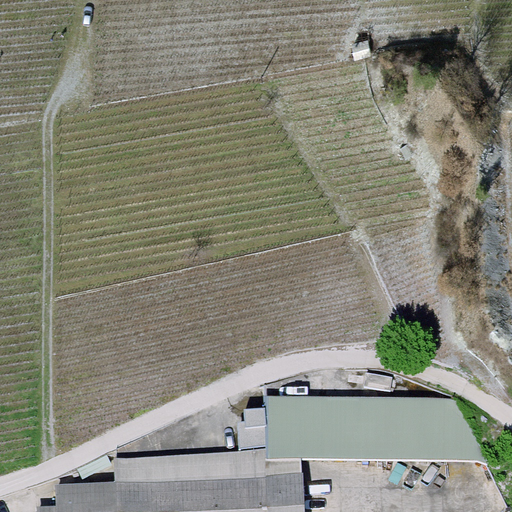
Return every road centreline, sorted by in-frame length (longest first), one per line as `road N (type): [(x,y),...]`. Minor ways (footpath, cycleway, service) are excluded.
road 1 (track): [(0,486),(238,384),(329,361),(381,365),(511,415)]
road 2 (track): [(48,470),(51,104)]
